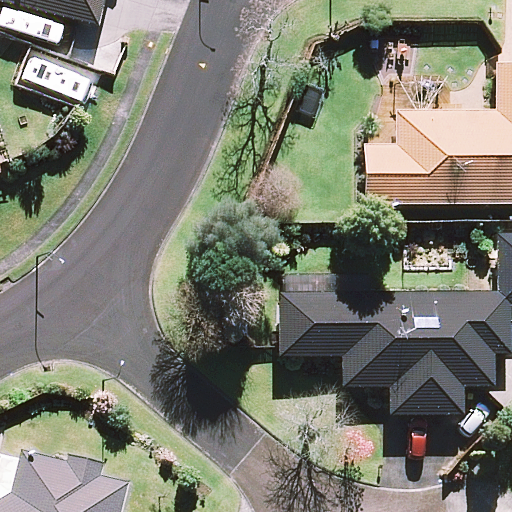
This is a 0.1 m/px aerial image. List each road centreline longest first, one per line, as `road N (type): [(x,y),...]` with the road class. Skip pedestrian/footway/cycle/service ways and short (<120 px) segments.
road 1 (residential): [(75,290),(141,211),(239,0)]
road 2 (residential): [(301,511),(75,290)]
